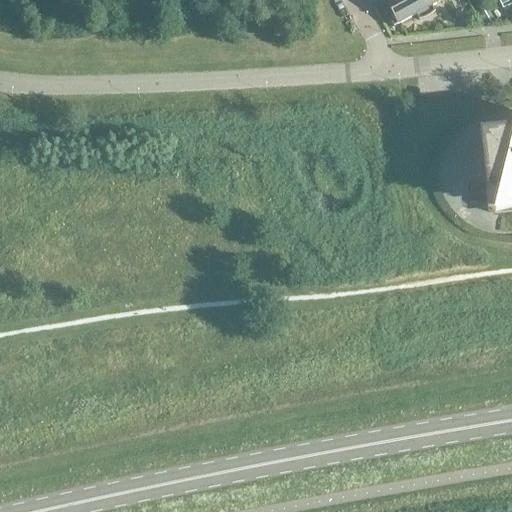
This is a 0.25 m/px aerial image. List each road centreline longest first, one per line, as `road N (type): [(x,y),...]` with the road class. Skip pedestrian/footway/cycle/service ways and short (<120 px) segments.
road 1 (tertiary): [(511,423),(37,511)]
road 2 (residential): [(0,82),(68,88),(380,76)]
road 3 (residential): [(380,76),(511,61)]
